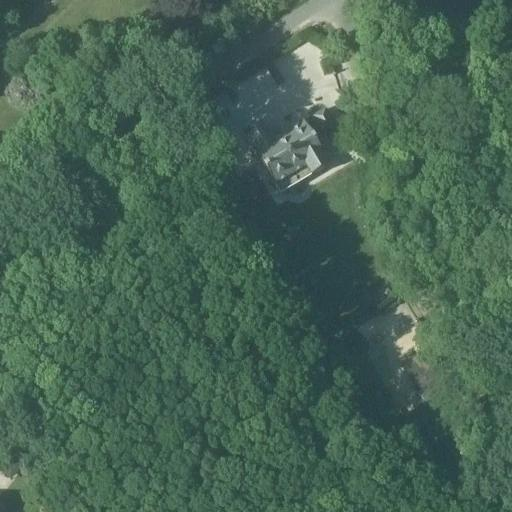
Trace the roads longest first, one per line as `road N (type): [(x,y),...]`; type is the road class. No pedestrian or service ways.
road 1 (unclassified): [(511,462),(410,255),(338,0)]
road 2 (unclassified): [(0,235),(121,128),(323,0)]
